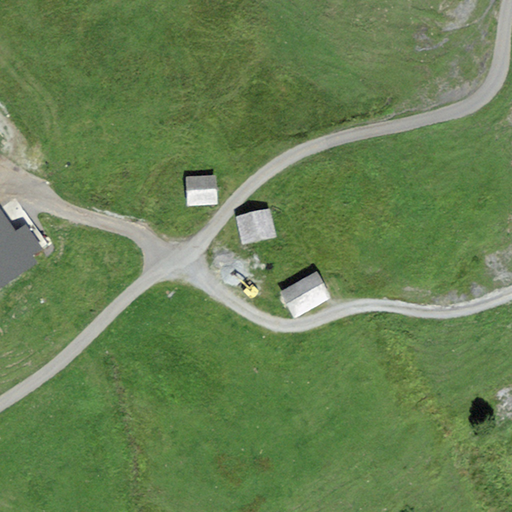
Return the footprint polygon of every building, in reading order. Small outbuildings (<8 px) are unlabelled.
[(185,179),(185,210),(216,209),(215,178),(185,179)] [(235,220),(241,249),(275,242),(269,213),(235,220)] [(0,278),(29,257),(0,217),(0,278)] [(208,254),(222,279),(249,263),(235,239),(208,254)] [(316,275),(278,295),(293,322),(330,302),(316,275)]
